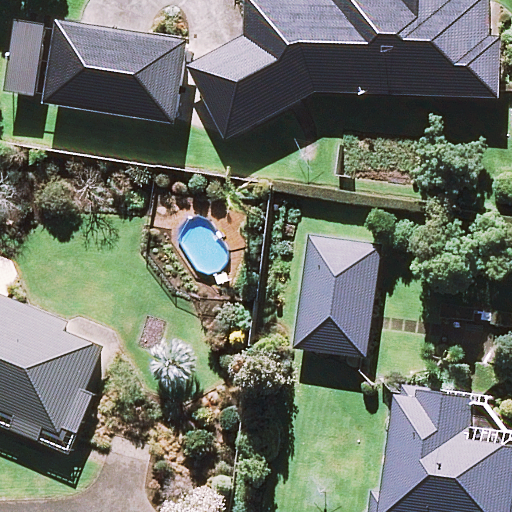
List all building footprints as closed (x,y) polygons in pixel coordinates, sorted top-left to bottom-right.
[(339,0),(340,1),(322,0),(252,0),(251,40),(195,69),(229,136),(325,94),(508,101),(510,41),(499,40),(499,0),(339,0)] [(195,44),(67,25),(55,107),(183,126),(195,44)] [(388,249),(317,239),(302,350),(373,360),(388,249)] [(113,342),(9,299),(22,269),(0,260),(0,406),(20,415),(14,430),(44,443),(51,427),(81,440),(99,396),(92,393),(113,342)] [(486,398),(410,389),(396,501),(378,499),(376,511),(511,511),(511,446),(481,443),(486,398)]
